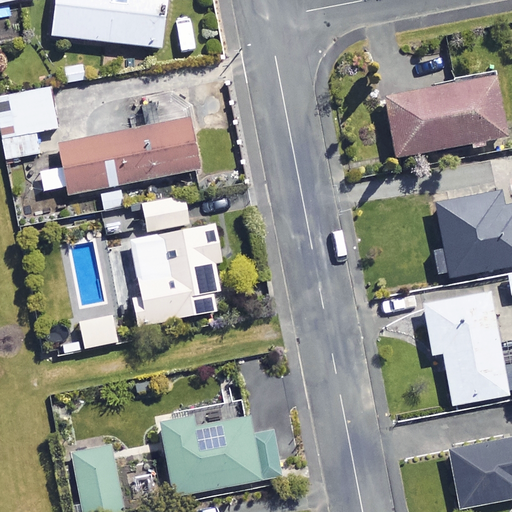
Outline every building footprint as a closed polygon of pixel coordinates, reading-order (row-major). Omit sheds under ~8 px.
[(160,0),(51,0),(47,38),(156,49),(160,0)] [(82,61),(60,64),(63,86),(85,83),(82,61)] [(500,140),(489,78),(378,98),(389,160),(500,140)] [(54,129),(47,89),(0,97),(0,145),(3,160),(38,153),(34,133),(54,129)] [(194,171),(184,120),(54,146),(64,197),(194,171)] [(511,205),(499,208),(496,192),(430,204),(438,249),(429,251),(435,280),(511,266),(511,205)] [(187,225),(182,197),(138,205),(143,233),(187,225)] [(226,310),(210,226),(126,242),(137,300),(127,302),(132,328),(226,310)] [(504,397),(485,294),(418,306),(427,356),(438,354),(448,408),(504,397)] [(110,344),(104,317),(75,324),(81,350),(110,344)] [(277,478),(268,429),(253,432),(251,419),(189,430),(187,418),(155,424),(169,498),(277,478)] [(511,438),(443,451),(454,510),(511,499),(511,438)] [(119,511),(107,449),(67,457),(77,511),(119,511)]
